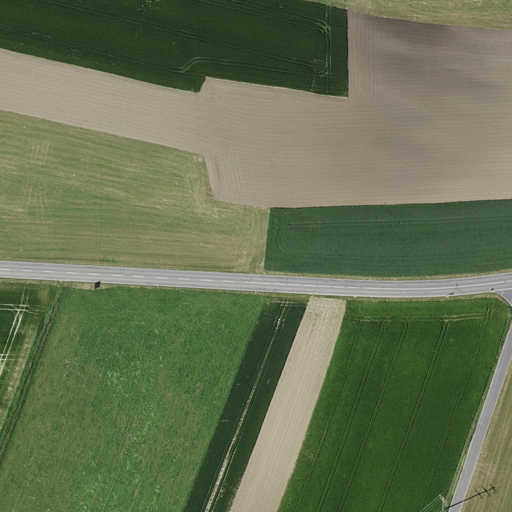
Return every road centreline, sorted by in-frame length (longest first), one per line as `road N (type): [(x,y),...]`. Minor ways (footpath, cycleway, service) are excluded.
road 1 (secondary): [(511,280),(416,289),(0,269)]
road 2 (unclassified): [(511,337),(454,511)]
